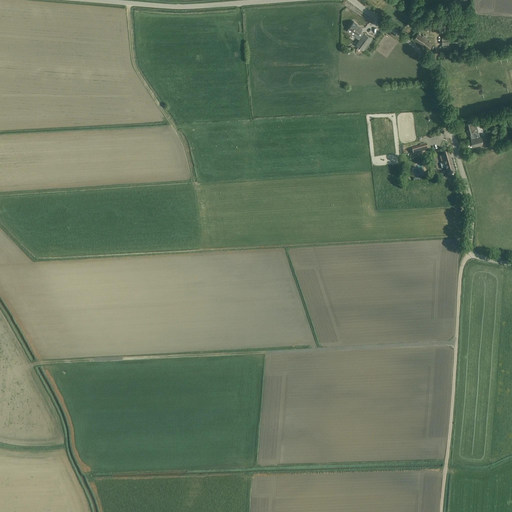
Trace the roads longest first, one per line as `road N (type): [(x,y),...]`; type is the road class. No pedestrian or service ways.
road 1 (unclassified): [(469,255),(470,202),(441,88),(421,53),(350,0)]
road 2 (track): [(443,511),(469,255)]
road 3 (unclassified): [(289,0),(171,7),(80,0)]
